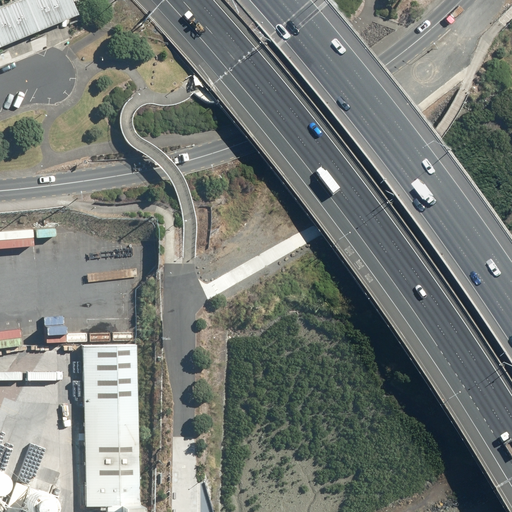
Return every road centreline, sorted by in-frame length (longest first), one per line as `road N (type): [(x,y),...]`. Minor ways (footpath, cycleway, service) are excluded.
road 1 (motorway): [(511,419),(362,197),(197,0)]
road 2 (primary): [(463,0),(389,64),(282,126),(162,166),(0,189)]
road 3 (motorway): [(264,0),(427,199),(511,322)]
